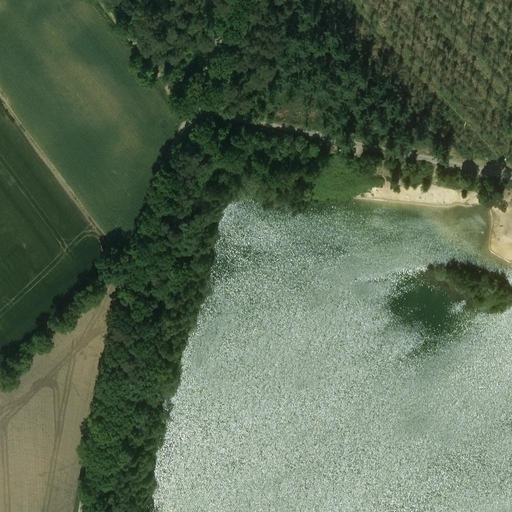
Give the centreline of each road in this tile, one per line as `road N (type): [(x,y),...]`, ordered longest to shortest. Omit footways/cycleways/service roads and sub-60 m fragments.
road 1 (track): [(194,111),(129,264),(80,511)]
road 2 (track): [(194,111),(511,176)]
road 3 (track): [(103,0),(194,111)]
